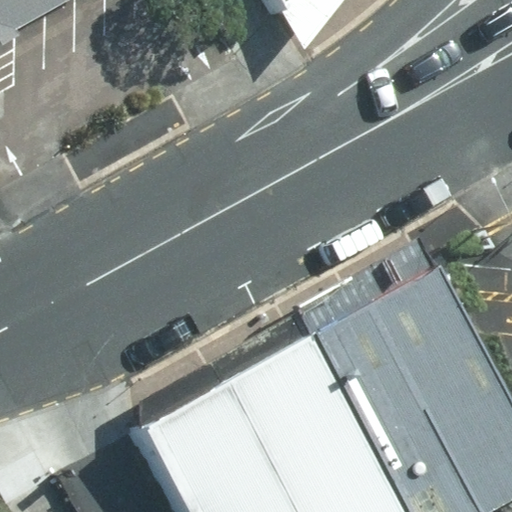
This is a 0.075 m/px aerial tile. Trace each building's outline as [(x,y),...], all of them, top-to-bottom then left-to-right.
[(0,0),(0,10),(17,0),(0,0)] [(252,0),(263,20),(278,0),(252,0)] [(278,0),(263,20),(283,61),(328,0),(278,0)] [(99,398),(120,436),(206,388),(290,341),(347,309),(430,262),(408,224),(99,398)] [(511,409),(430,262),(347,309),(460,511),(484,511),(511,496),(511,409)] [(460,511),(347,309),(290,341),(385,511),(460,511)] [(385,511),(290,341),(206,388),(273,511),(385,511)] [(273,511),(206,388),(120,436),(162,511),(273,511)]
